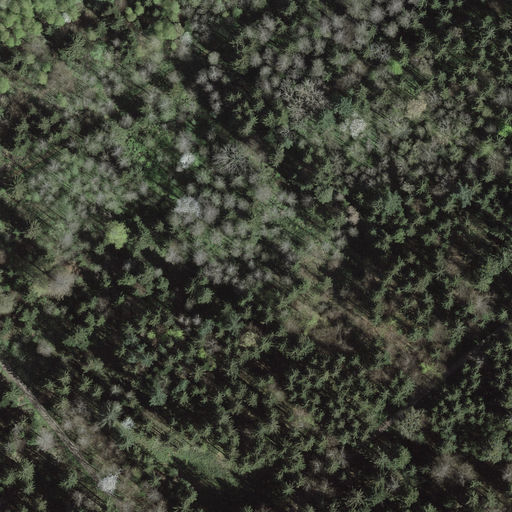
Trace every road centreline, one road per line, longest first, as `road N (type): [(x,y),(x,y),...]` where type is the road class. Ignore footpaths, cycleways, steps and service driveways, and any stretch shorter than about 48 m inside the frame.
road 1 (track): [(0,182),(283,0)]
road 2 (track): [(292,511),(511,319)]
road 3 (track): [(121,511),(0,357)]
